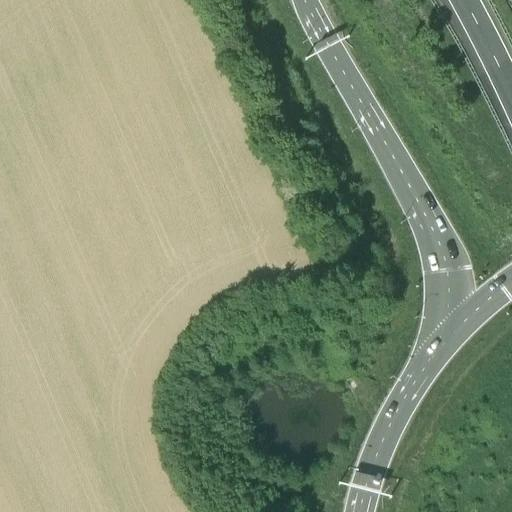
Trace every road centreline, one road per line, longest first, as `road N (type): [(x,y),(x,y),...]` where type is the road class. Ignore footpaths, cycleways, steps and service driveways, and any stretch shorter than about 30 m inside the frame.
road 1 (trunk): [(308,0),(434,233),(448,272),(443,342)]
road 2 (trunk): [(443,342),(381,438),(356,511)]
